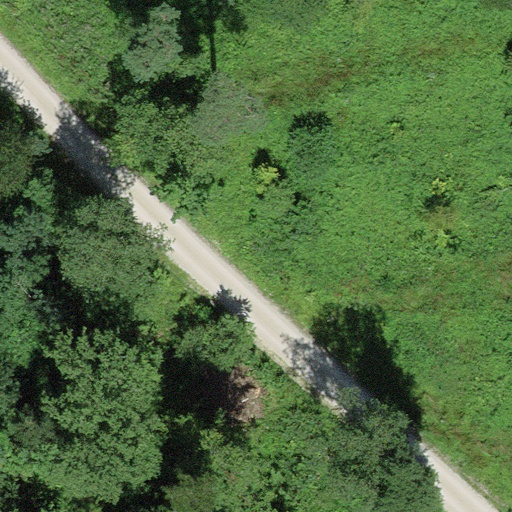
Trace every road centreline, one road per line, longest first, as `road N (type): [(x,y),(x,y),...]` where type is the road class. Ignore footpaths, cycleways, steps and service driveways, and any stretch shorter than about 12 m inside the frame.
road 1 (track): [(0,68),(471,511)]
road 2 (track): [(106,511),(64,217),(87,157)]
